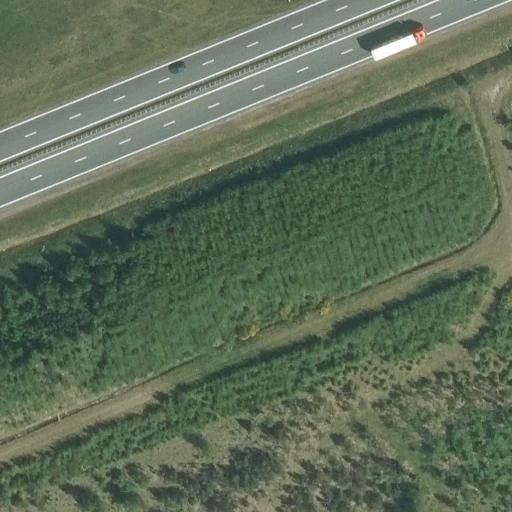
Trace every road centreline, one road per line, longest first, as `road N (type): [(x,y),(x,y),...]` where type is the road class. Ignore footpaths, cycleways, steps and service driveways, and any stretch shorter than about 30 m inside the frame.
road 1 (track): [(511,244),(0,457)]
road 2 (trunk): [(0,194),(479,0)]
road 3 (trunk): [(364,0),(0,147)]
road 4 (track): [(272,511),(318,451),(459,351),(511,260)]
road 5 (track): [(369,411),(449,511)]
road 6 (track): [(511,77),(492,85),(511,190)]
